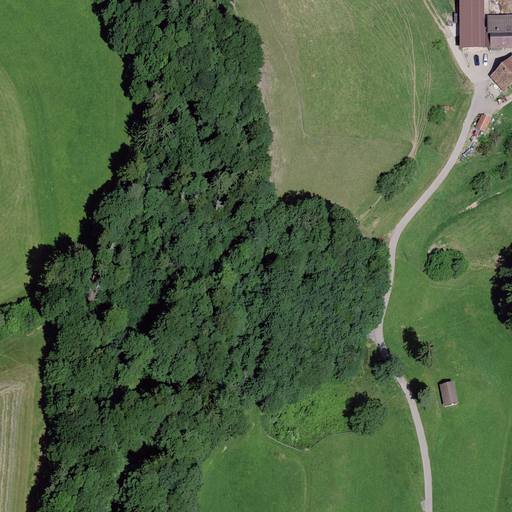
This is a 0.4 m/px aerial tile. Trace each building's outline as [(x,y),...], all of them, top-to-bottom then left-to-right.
[(460,0),(461,47),(485,47),(485,14),(484,0),(460,0)] [(511,14),(485,14),(485,47),(492,47),(511,46),(511,14)] [(511,57),(489,77),(502,92),(511,82),(511,57)] [(491,119),(482,115),(477,127),(485,131),(491,119)] [(450,384),(438,387),(443,409),(455,406),(450,384)]
